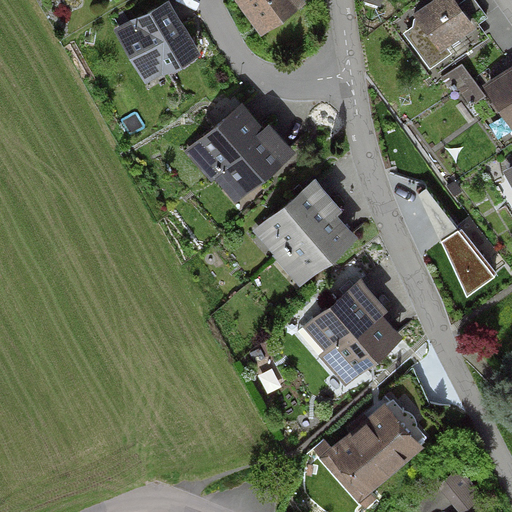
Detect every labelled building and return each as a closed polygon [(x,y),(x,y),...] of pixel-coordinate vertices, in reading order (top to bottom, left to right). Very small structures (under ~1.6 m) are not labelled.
[(246,0),(264,24),(292,3),(289,0),(246,0)] [(404,32),(427,64),(445,51),(440,43),(468,23),(451,0),(434,0),(416,14),(420,20),(404,32)] [(116,30),(132,56),(142,50),(153,52),(161,67),(192,50),(164,2),(116,30)] [(469,80),(457,64),(439,77),(451,93),(457,89),(469,80)] [(511,123),(511,69),(487,86),(495,98),(489,102),(495,111),(501,107),(511,124),(511,123)] [(481,96),(469,80),(457,89),(469,105),(481,96)] [(255,133),(234,109),(193,145),(215,169),(261,129),(260,128),(255,133)] [(221,165),(243,189),(283,153),(261,129),(215,169),(216,170),(221,165)] [(282,249),(328,209),(307,184),(261,224),(283,249),(282,249)] [(328,209),(282,249),(304,274),(345,239),(323,214),(329,210),(328,209)] [(495,275),(461,231),(444,242),(468,295),(495,275)] [(374,309),(353,284),(312,320),(310,317),(295,330),(319,357),(374,309)] [(374,309),(319,357),(343,385),(355,374),(353,371),(390,338),(368,315),(374,309)] [(387,400),(330,450),(363,488),(420,438),(387,400)] [(468,487),(455,470),(442,480),(456,497),(468,487)]
